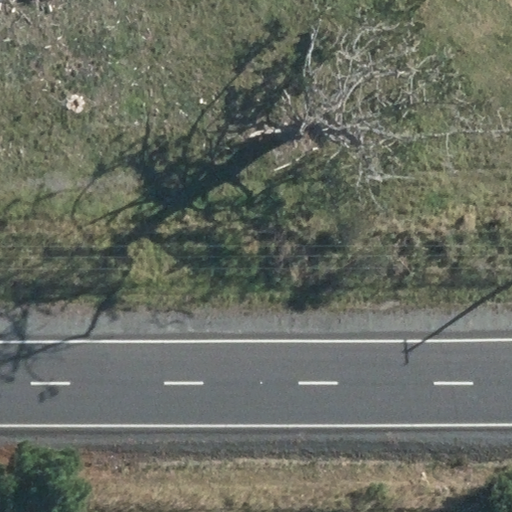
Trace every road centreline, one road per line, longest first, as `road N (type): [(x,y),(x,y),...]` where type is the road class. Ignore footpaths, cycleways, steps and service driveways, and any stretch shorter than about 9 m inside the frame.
road 1 (tertiary): [(0,379),(511,374)]
road 2 (tertiary): [(0,461),(145,511)]
